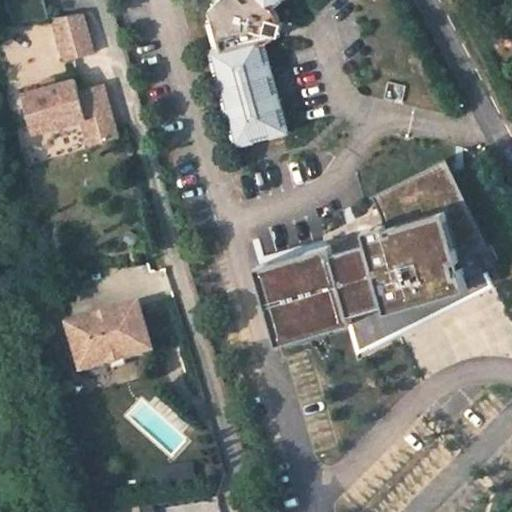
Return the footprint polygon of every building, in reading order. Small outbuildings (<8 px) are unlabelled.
[(46,0),(8,0),(16,22),(52,17),(46,0)] [(280,0),(216,0),(218,2),(210,9),(214,21),(210,22),(216,46),(212,48),(240,146),(290,130),(265,43),(274,39),(279,35),(283,36),(286,21),(282,21),(282,17),(281,12),(278,8),(275,6),(280,0)] [(84,13),(55,17),(68,60),(96,52),(84,13)] [(77,79),(25,94),(36,133),(84,119),(92,145),(120,136),(104,84),(81,91),(77,79)] [(331,243),(260,264),(283,341),(358,320),(365,346),(420,314),(414,303),(493,280),(479,250),(493,243),(450,156),(376,193),(382,205),(385,210),(388,223),(368,228),(371,239),(337,249),(335,242),(331,243)] [(327,233),(331,243),(335,242),(337,249),(371,239),(368,228),(388,223),(385,210),(382,205),(327,233)] [(70,323),(84,369),(148,351),(147,348),(172,341),(159,297),(70,323)]
